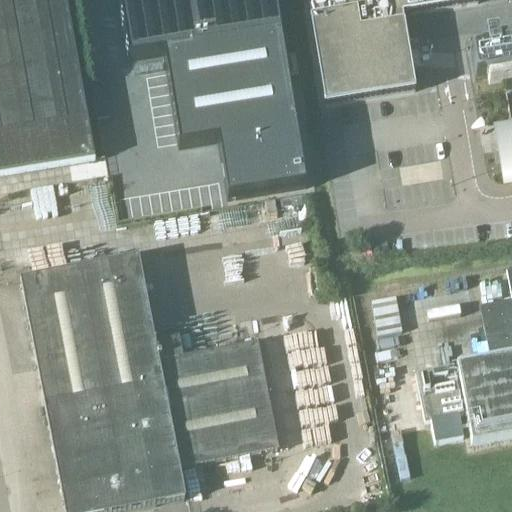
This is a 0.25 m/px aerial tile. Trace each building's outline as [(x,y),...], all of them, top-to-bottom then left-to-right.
[(0,0),(0,178),(94,162),(65,0),(0,0)] [(119,0),(130,61),(165,56),(180,148),(215,142),(225,202),(303,189),(294,129),(276,24),(271,0),(119,0)] [(305,0),(324,110),(414,95),(410,71),(420,69),(416,45),(406,47),(401,19),(477,7),(476,0),(305,0)] [(511,83),(511,40),(481,46),(482,52),(470,54),(475,84),(487,81),(488,87),(511,83)] [(107,90),(93,93),(105,163),(120,160),(107,90)] [(511,133),(497,136),(505,182),(511,180),(511,133)] [(143,511),(184,504),(178,474),(154,347),(137,262),(19,285),(62,511),(143,511)] [(504,282),(406,295),(410,319),(507,305),(504,282)] [(178,342),(154,347),(178,474),(277,455),(257,347),(182,361),(178,342)] [(438,346),(421,348),(422,357),(439,356),(438,346)] [(511,358),(489,363),(457,370),(472,448),(511,439),(511,358)] [(8,367),(9,387),(26,386),(24,366),(8,367)] [(424,427),(429,426),(434,449),(462,443),(458,421),(463,420),(453,371),(414,379),(424,427)]
